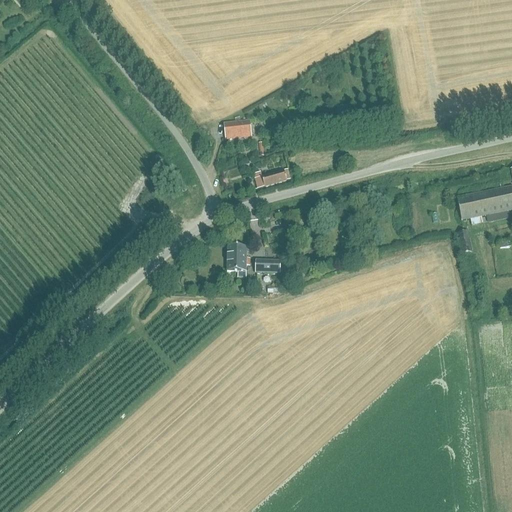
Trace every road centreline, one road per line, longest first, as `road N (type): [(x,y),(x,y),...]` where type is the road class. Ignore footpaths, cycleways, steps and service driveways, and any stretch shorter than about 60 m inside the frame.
road 1 (unclassified): [(218,211),(511,138)]
road 2 (unclassified): [(0,410),(146,268),(218,211)]
road 3 (unclassified): [(218,211),(199,170),(67,0)]
